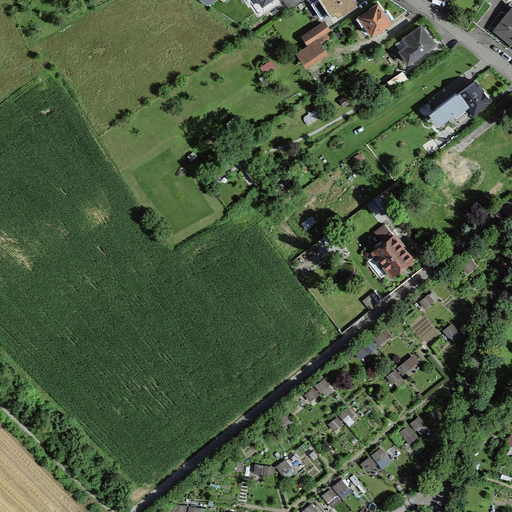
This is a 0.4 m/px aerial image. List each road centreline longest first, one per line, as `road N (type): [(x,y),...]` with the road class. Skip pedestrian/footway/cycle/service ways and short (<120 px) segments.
road 1 (unclassified): [(377,312),(134,511)]
road 2 (residential): [(511,255),(489,304),(437,511)]
road 3 (residential): [(511,202),(377,312)]
road 4 (residential): [(416,0),(511,72)]
